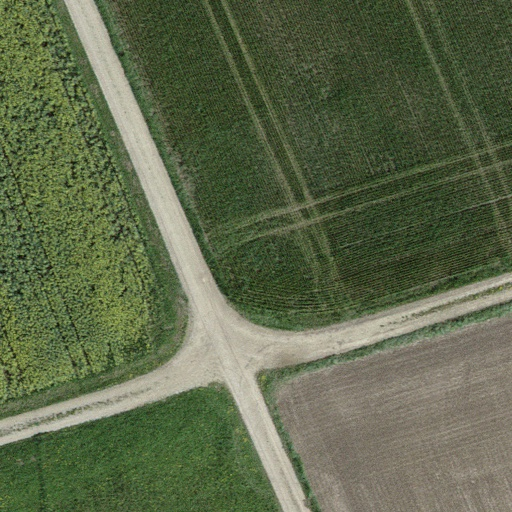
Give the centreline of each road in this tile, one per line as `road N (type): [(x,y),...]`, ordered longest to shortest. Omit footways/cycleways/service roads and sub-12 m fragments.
road 1 (track): [(301,511),(85,0)]
road 2 (track): [(0,425),(511,273)]
